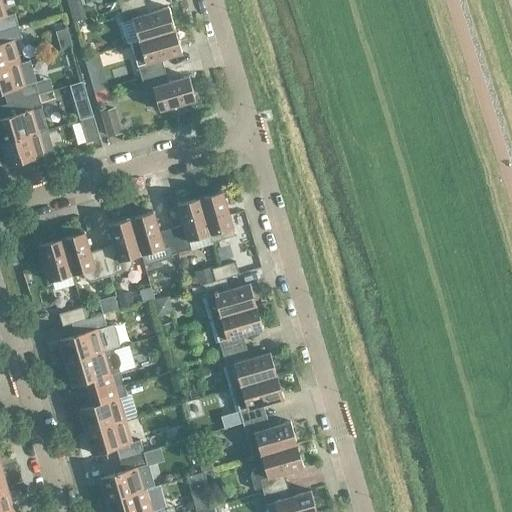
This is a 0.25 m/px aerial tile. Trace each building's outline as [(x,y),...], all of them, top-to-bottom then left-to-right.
[(5,17),(0,0),(0,31),(18,26),(14,14),(5,17)] [(117,0),(121,9),(144,2),(143,0),(117,0)] [(139,41),(175,31),(175,30),(174,30),(170,15),(168,8),(161,10),(148,14),(144,2),(121,9),(124,22),(132,20),(139,41)] [(21,39),(18,26),(0,31),(0,68),(19,63),(12,41),(21,39)] [(130,43),(141,78),(165,71),(161,60),(175,56),(182,54),(180,47),(179,47),(175,32),(175,31),(139,41),(130,43)] [(0,93),(10,90),(14,102),(38,95),(28,61),(19,64),(19,63),(0,68),(0,93)] [(165,71),(141,78),(145,91),(153,89),(159,111),(171,108),(174,117),(173,118),(173,119),(187,110),(186,109),(185,110),(184,104),(195,100),(190,84),(191,84),(189,77),(182,79),(168,83),(165,71)] [(101,74),(85,76),(86,88),(103,86),(101,74)] [(83,82),(68,86),(72,98),(86,93),(83,82)] [(0,137),(2,143),(39,133),(33,110),(42,107),(38,95),(14,102),(17,114),(0,119),(0,137)] [(114,109),(100,113),(107,137),(107,139),(121,135),(114,109)] [(100,139),(93,117),(81,120),(87,143),(100,139)] [(39,133),(2,143),(9,167),(10,167),(10,166),(53,153),(47,131),(39,133)] [(210,235),(209,235),(212,243),(235,236),(224,199),(225,198),(222,191),(215,193),(215,194),(200,198),(199,198),(210,235)] [(171,229),(178,253),(191,249),(188,241),(209,235),(210,235),(199,198),(199,199),(183,203),(176,205),(178,212),(179,212),(183,225),(171,229)] [(131,218),(130,218),(141,255),(142,255),(153,251),(155,258),(161,261),(172,257),(172,255),(178,253),(171,229),(159,232),(155,219),(156,219),(153,212),(146,214),(131,218)] [(140,256),(141,255),(130,218),(129,219),(130,219),(114,223),(107,225),(109,232),(110,232),(114,246),(102,249),(109,273),(113,272),(114,275),(129,271),(132,264),(131,258),(140,255),(140,256)] [(110,276),(109,273),(102,249),(90,253),(86,239),(87,239),(84,232),(77,234),(62,239),(62,238),(61,239),(72,275),(73,275),(83,272),(84,278),(91,281),(110,276)] [(71,276),(72,275),(61,239),(60,239),(61,239),(45,244),(45,243),(38,245),(40,252),(41,252),(49,282),(71,275),(71,276)] [(211,269),(215,281),(225,278),(239,274),(235,262),(211,269)] [(211,269),(195,274),(195,276),(198,285),(198,286),(202,285),(215,281),(211,269)] [(188,288),(198,285),(195,276),(185,279),(188,288)] [(202,298),(208,321),(256,307),(256,306),(251,291),(252,291),(250,283),(242,285),(242,286),(229,290),(225,278),(215,281),(202,285),(205,297),(202,298)] [(188,288),(185,279),(179,281),(177,285),(178,291),(188,288)] [(121,308),(133,304),(129,291),(117,295),(121,308)] [(102,313),(117,309),(114,296),(99,300),(102,313)] [(63,326),(78,322),(86,319),(82,307),(59,314),(63,326)] [(215,343),(219,342),(222,354),(246,348),(242,335),(256,331),(256,332),(263,330),(261,323),(256,308),(257,307),(256,307),(208,321),(215,343)] [(59,339),(66,363),(104,352),(97,329),(106,327),(103,314),(86,319),(78,322),(82,334),(61,340),(60,339),(59,339)] [(170,323),(160,326),(162,332),(172,329),(170,323)] [(222,367),(229,390),(277,376),(276,375),(272,360),(270,352),(263,355),(249,359),(246,348),(222,354),(225,366),(222,367)] [(99,391),(123,384),(119,369),(120,363),(118,357),(114,353),(113,349),(104,352),(66,363),(73,387),(74,386),(74,385),(95,379),(99,391)] [(239,412),(242,423),(266,416),(263,404),(276,400),(276,401),(284,399),(281,392),(277,377),(277,376),(229,390),(235,413),(239,412)] [(80,408),(87,432),(124,421),(118,398),(127,396),(123,384),(99,391),(102,403),(81,409),(81,408),(80,408)] [(242,423),(252,458),(261,455),(297,445),(297,444),(296,444),(292,429),(290,421),(283,424),(270,428),(266,416),(242,423)] [(131,443),(124,421),(87,432),(94,456),(95,455),(94,454),(115,448),(119,460),(143,452),(140,440),(131,443)] [(297,445),(261,455),(252,458),(256,469),(253,470),(250,476),(254,490),(261,488),(263,492),(286,485),(283,474),(297,470),(304,468),(302,461),(301,461),(297,446),(297,445)] [(100,477),(107,501),(145,490),(138,467),(147,465),(143,452),(119,460),(122,472),(101,478),(101,477),(100,477)] [(200,473),(187,477),(192,495),(196,511),(200,511),(211,508),(206,491),(200,473)] [(316,511),(312,498),(313,498),(310,490),(303,493),(290,497),(286,485),(263,492),(266,505),(262,511),(316,511)] [(0,489),(0,511),(10,510),(8,506),(11,505),(6,487),(0,489)] [(160,511),(160,509),(151,511),(145,490),(107,501),(110,511),(160,511)]
